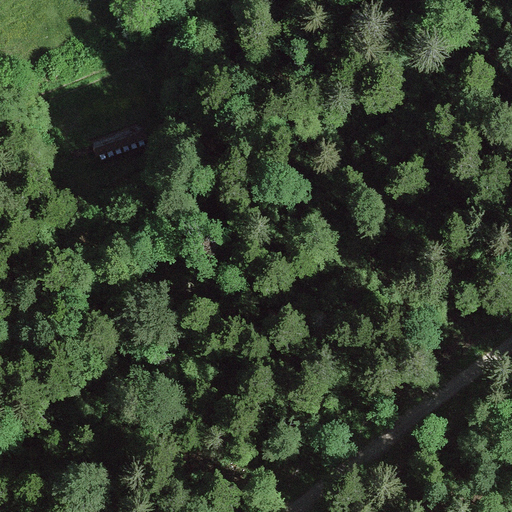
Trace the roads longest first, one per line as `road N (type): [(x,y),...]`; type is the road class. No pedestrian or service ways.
road 1 (track): [(511,343),(310,511)]
road 2 (track): [(0,86),(54,82),(206,0)]
